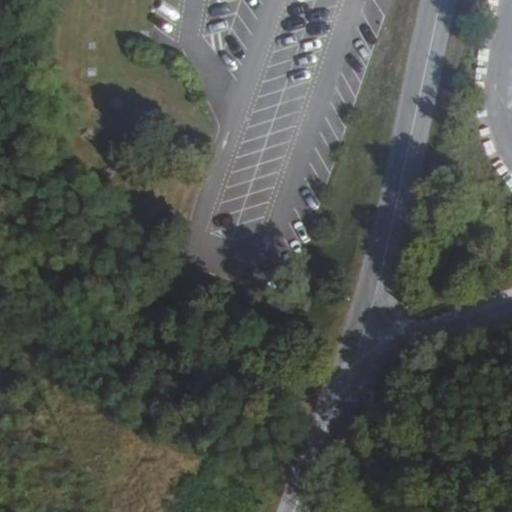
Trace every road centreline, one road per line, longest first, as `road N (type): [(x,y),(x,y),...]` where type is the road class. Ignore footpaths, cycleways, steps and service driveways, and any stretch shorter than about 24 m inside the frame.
road 1 (unknown): [(270,0),(208,194),(212,241),(239,253),(252,253),(276,226),(339,16)]
road 2 (unclassified): [(298,511),(359,355),(427,0)]
